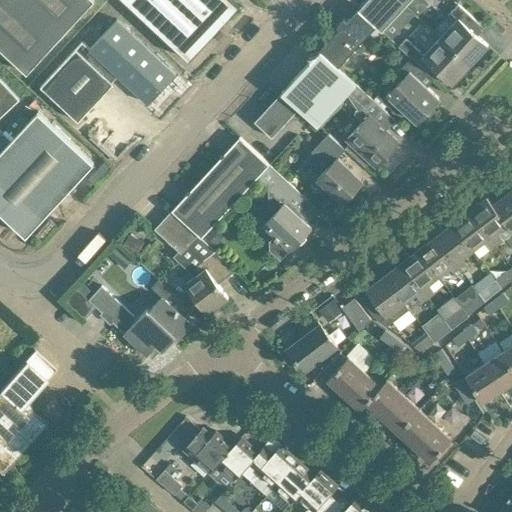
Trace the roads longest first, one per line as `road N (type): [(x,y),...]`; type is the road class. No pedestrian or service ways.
road 1 (residential): [(0,274),(32,285),(63,262),(304,0)]
road 2 (residential): [(226,346),(511,131)]
road 3 (residential): [(450,511),(226,346)]
road 4 (unknown): [(32,285),(134,412)]
road 5 (residential): [(97,440),(226,346)]
